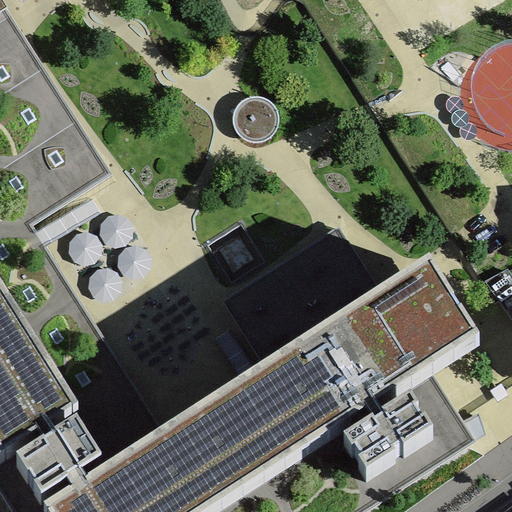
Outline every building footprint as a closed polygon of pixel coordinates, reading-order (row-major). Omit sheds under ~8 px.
[(0,13),(0,286),(117,469),(161,441),(146,431),(142,423),(118,386),(31,227),(111,176),(11,41),(0,13)] [(257,104),(256,104),(257,105),(241,116),(240,114),(238,119),(238,124),(239,128),(244,134),(249,138),(255,139),(254,137),(271,127),(272,128),(273,124),(273,120),(273,116),(271,112),(265,107),(261,105),(257,104)] [(268,373),(379,302),(339,229),(223,303),(268,373)] [(223,511),(424,384),(479,349),(476,344),(475,344),(474,343),(475,342),(460,319),(459,319),(453,309),(454,309),(433,277),(432,277),(431,276),(432,275),(429,270),(379,302),(268,373),(161,441),(117,469),(50,511),(223,511)] [(511,277),(508,272),(487,283),(511,317),(511,277)] [(50,511),(117,469),(0,286),(0,467),(1,467),(7,477),(2,481),(21,511),(28,511),(29,511),(50,511)] [(424,384),(223,511),(366,511),(452,457),(464,450),(463,449),(468,446),(469,445),(468,444),(472,441),(475,439),(473,420),(476,419),(475,417),(468,421),(467,420),(451,428),(431,395),(424,384)]
